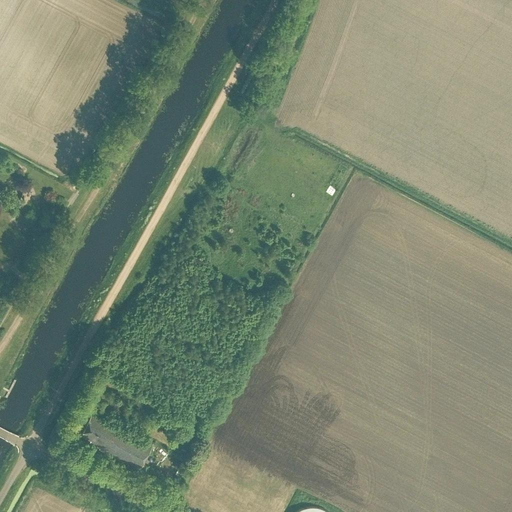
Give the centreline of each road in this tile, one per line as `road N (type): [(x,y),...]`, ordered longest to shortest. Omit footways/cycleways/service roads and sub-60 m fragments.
road 1 (track): [(29,448),(273,0)]
road 2 (track): [(200,0),(0,345)]
road 3 (unclassified): [(151,511),(29,448)]
